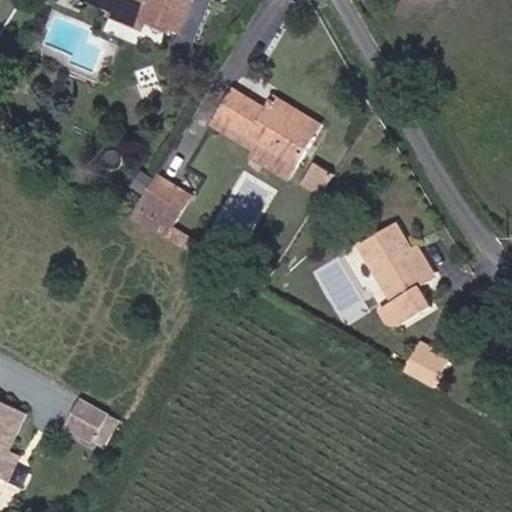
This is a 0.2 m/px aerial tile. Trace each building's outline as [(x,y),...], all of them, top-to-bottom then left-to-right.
[(137,3),(133,10),(109,0),(86,0),(99,5),(97,10),(130,23),(135,13),(176,29),(179,19),(137,3)] [(137,3),(179,19),(185,0),(109,0),(133,10),(137,3)] [(295,148),(313,116),(292,104),(295,99),(265,83),(261,89),(227,72),(211,102),(295,148)] [(139,191),(160,204),(178,177),(157,163),(139,191)] [(160,204),(174,213),(192,186),(178,177),(160,204)] [(416,250),(383,192),(347,211),(380,270),(376,273),(387,293),(417,276),(406,256),(416,250)] [(418,356),(433,330),(404,313),(389,339),(418,356)] [(66,421),(97,439),(112,414),(80,397),(66,421)] [(13,456),(1,450),(22,412),(0,401),(0,476),(3,478),(13,456)] [(97,439),(104,444),(119,419),(112,414),(97,439)]
